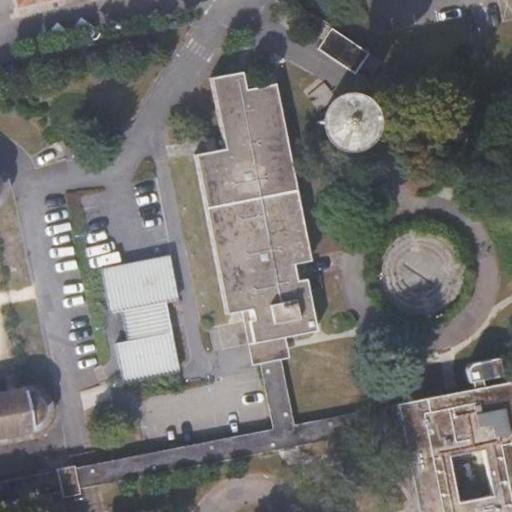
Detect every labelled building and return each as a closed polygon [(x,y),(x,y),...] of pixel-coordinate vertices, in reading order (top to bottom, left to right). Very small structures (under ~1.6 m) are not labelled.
[(378,61),(317,19),(309,29),(321,38),(315,48),(352,73),(359,64),(371,72),(378,61)] [(343,91),(353,78),(319,52),(309,65),(343,91)] [(206,136),(208,150),(195,153),(225,311),(248,307),(251,318),(248,318),(251,341),(255,340),(276,337),(315,329),(305,277),(295,279),(292,263),(308,259),(298,202),(274,82),(244,88),(240,70),(209,76),(221,134),(206,136)] [(340,115),(344,97),(333,112),(315,119),(315,120),(334,119),(349,135),(350,134),(340,115)] [(10,184),(8,177),(3,168),(0,166),(0,203),(1,203),(5,198),(8,191),(10,184)] [(166,320),(159,290),(170,287),(158,244),(91,262),(121,372),(176,357),(166,320)] [(56,470),(48,471),(46,467),(36,469),(37,473),(0,480),(0,432),(32,427),(31,422),(40,419),(47,411),(43,392),(38,389),(26,390),(23,385),(0,390),(0,502),(41,495),(41,500),(53,499),(52,493),(59,491),(61,496),(78,494),(77,488),(85,487),(289,448),(303,422),(293,424),(286,390),(276,337),(255,340),(271,428),(80,465),(73,466),(73,464),(56,467),(56,470)] [(422,511),(511,511),(511,369),(397,394),(422,511)]
